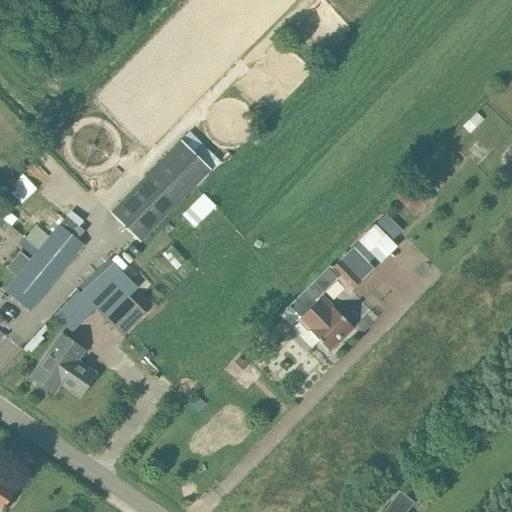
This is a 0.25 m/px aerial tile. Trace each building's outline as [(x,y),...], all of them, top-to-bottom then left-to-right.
[(211,173),(181,142),(110,212),(141,243),(211,173)] [(17,202),(35,191),(24,173),(6,184),(17,202)] [(413,182),(396,197),(414,216),(431,201),(413,182)] [(204,194),(182,213),(192,225),(214,205),(204,194)] [(390,239),(401,228),(384,210),(373,220),(390,239)] [(4,281),(0,286),(5,290),(30,311),(71,261),(78,253),(70,246),(84,229),(68,216),(23,273),(21,271),(16,267),(12,272),(4,281)] [(331,351),(353,329),(333,307),(331,308),(321,298),(339,279),(351,292),(373,270),(352,248),(331,268),(330,266),(289,307),(301,319),(300,319),(309,329),(331,351)] [(73,327),(95,308),(102,316),(134,287),(109,260),(56,308),(73,327)] [(124,338),(146,316),(127,297),(105,319),(124,338)] [(84,350),(61,334),(30,376),(54,393),(60,385),(80,399),(97,375),(77,361),(84,350)] [(235,379),(248,367),(240,358),(227,370),(235,379)] [(433,481),(454,463),(445,452),(424,471),(433,481)] [(0,510),(15,489),(0,478),(0,510)] [(385,507),(380,511),(402,511),(391,502),(386,508),(385,507)]
